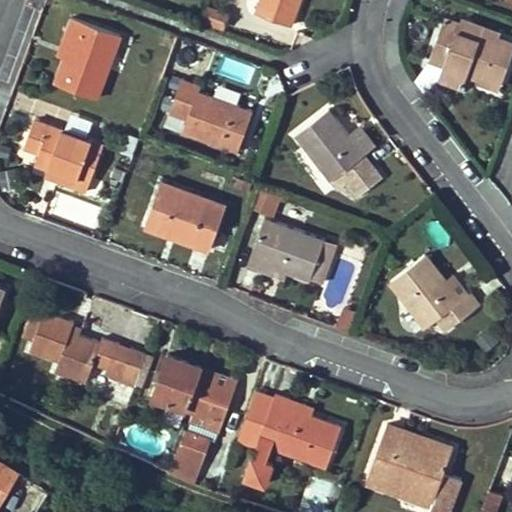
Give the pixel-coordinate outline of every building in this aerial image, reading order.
[(260,0),(256,12),(291,24),(300,0),(260,0)] [(205,1),(201,19),(226,25),(230,7),(205,1)] [(65,34),(72,36),(65,55),(56,82),(97,97),(121,34),(72,15),(65,34)] [(459,22),(445,16),(428,59),(443,65),(438,77),(462,86),(468,70),(502,82),(511,55),(511,40),(499,36),(481,29),(478,38),(457,30),(459,22)] [(478,38),(481,29),(499,36),(501,32),(461,17),(459,22),(457,30),(478,38)] [(72,36),(65,34),(57,52),(65,55),(72,36)] [(223,61),(218,74),(233,80),(237,66),(223,61)] [(502,82),(468,70),(462,86),(470,89),(474,79),(499,89),(502,82)] [(238,153),(254,109),(200,89),(203,84),(182,77),(169,113),(186,119),(182,132),(238,153)] [(340,171),(357,195),(382,177),(364,153),(349,133),(330,107),(295,132),(329,179),(340,171)] [(52,178),(86,190),(103,144),(34,117),(24,145),(39,150),(35,161),(48,166),(55,168),(52,178)] [(360,125),(349,133),(364,153),(375,144),(360,125)] [(45,175),(52,178),(55,168),(48,166),(45,175)] [(115,166),(111,175),(120,179),(124,170),(115,166)] [(238,178),(235,186),(249,191),(251,182),(238,178)] [(160,180),(144,224),(210,247),(226,204),(160,180)] [(264,189),(257,208),(273,214),(280,195),(264,189)] [(247,261),(262,267),(265,261),(286,269),(309,278),(324,237),(265,215),(247,261)] [(334,241),(324,237),(309,278),(319,281),(334,241)] [(391,254),(383,263),(391,269),(398,260),(391,254)] [(468,294),(460,300),(445,280),(425,255),(391,280),(426,326),(437,319),(446,331),(480,304),(470,292),(468,294)] [(286,269),(265,261),(262,267),(284,274),(286,269)] [(468,294),(452,274),(445,280),(460,300),(468,294)] [(24,336),(33,339),(41,319),(32,315),(24,336)] [(147,350),(117,339),(105,373),(135,385),(147,350)] [(147,350),(135,385),(142,388),(155,353),(147,350)] [(217,436),(235,387),(198,373),(202,367),(202,365),(169,352),(152,395),(193,411),(189,424),(186,425),(177,449),(203,461),(213,435),(217,436)] [(202,367),(198,373),(235,387),(237,381),(202,367)] [(267,460),(272,446),(327,465),(341,425),(311,414),(287,406),(289,398),(275,393),(257,443),(260,444),(256,455),(253,454),(245,475),(266,482),(273,462),(267,460)] [(289,398),(287,406),(311,414),(314,407),(289,398)] [(448,511),(461,477),(444,471),(453,446),(427,437),(424,445),(403,436),(406,429),(387,422),(366,479),(433,503),(429,511),(448,511)] [(403,436),(424,445),(427,437),(406,429),(403,436)] [(509,487),(511,479),(511,445),(503,443),(490,481),(509,487)] [(169,470),(195,483),(203,461),(177,449),(169,470)] [(0,501),(17,472),(0,461),(0,501)] [(495,511),(503,491),(487,485),(477,511),(495,511)]
